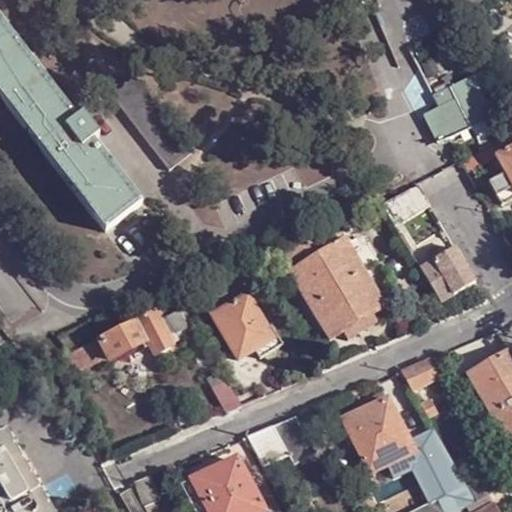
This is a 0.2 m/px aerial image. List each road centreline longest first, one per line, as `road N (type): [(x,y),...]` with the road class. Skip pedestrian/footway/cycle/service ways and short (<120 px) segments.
road 1 (residential): [(511,310),(119,476)]
road 2 (residential): [(446,189),(511,299)]
